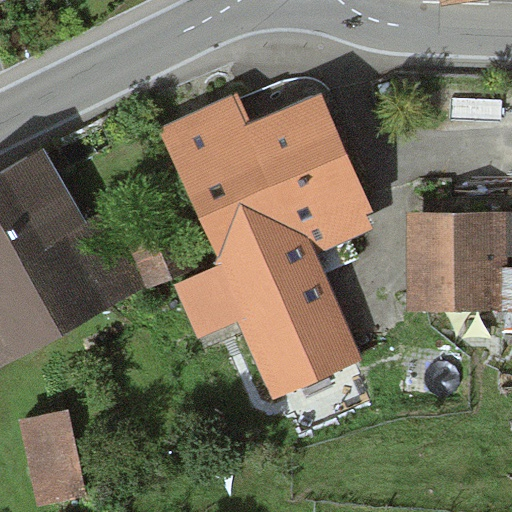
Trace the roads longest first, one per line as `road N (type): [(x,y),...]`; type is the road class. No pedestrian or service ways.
road 1 (tertiary): [(0,120),(239,0)]
road 2 (tertiary): [(340,0),(385,21),(511,29)]
